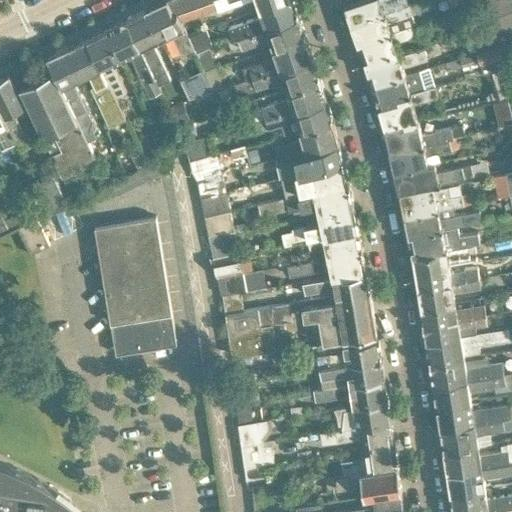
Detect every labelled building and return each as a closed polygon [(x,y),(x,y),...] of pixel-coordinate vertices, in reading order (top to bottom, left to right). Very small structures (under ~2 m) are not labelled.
[(174,11),(168,0),(164,0),(147,8),(160,36),(172,30),(184,55),(196,49),(183,19),(179,11),(178,9),(174,11)] [(168,0),(174,11),(178,9),(179,11),(210,0),(168,0)] [(211,0),(210,0),(179,11),(183,19),(215,8),(211,0)] [(257,0),(260,8),(284,0),(216,0),(219,8),(242,0),(257,0)] [(299,15),(293,0),(284,0),(260,8),(259,8),(261,15),(230,26),(233,37),(240,35),(299,15)] [(348,9),(353,24),(386,14),(410,6),(407,0),(355,0),(345,3),(346,4),(348,8),(347,9),(348,9)] [(386,14),(353,24),(360,43),(392,33),(416,25),(417,25),(413,14),(431,8),(428,0),(427,0),(410,6),(386,14)] [(511,0),(486,0),(484,1),(493,28),(496,39),(511,33),(511,0)] [(147,8),(127,18),(159,84),(172,78),(153,39),(160,36),(147,8)] [(299,15),(240,35),(244,47),(271,38),(274,45),(275,48),(307,37),(306,34),(299,15)] [(127,18),(108,27),(123,58),(130,55),(150,98),(163,91),(159,84),(127,18)] [(365,60),(367,66),(399,56),(399,53),(394,42),(419,33),(417,25),(416,25),(392,33),(360,43),(365,60)] [(108,27),(88,36),(116,95),(127,89),(114,62),(123,58),(108,27)] [(207,27),(189,33),(196,49),(207,45),(210,44),(213,43),(207,27)] [(496,39),(493,28),(470,35),(476,55),(499,48),(497,43),(496,39)] [(511,33),(496,39),(499,48),(502,61),(511,58),(511,33)] [(125,115),(121,106),(88,36),(69,45),(83,76),(90,72),(113,121),(125,115)] [(314,57),(307,37),(275,48),(278,57),(243,68),(246,78),(314,57)] [(216,64),(210,44),(207,45),(196,49),(204,68),(216,64)] [(52,53),(47,55),(54,70),(75,114),(89,143),(97,139),(93,130),(96,128),(87,108),(73,80),(83,76),(69,45),(53,53),(53,52),(52,53)] [(476,55),(447,64),(448,68),(453,69),(478,62),(481,72),(488,71),(501,68),(504,67),(502,61),(499,48),(476,55)] [(399,56),(367,66),(372,83),(373,85),(407,75),(404,65),(427,59),(424,49),(399,56)] [(287,86),(288,88),(320,79),(320,76),(314,57),(246,78),(230,83),(233,94),(258,86),(285,77),(287,86)] [(218,64),(216,64),(204,68),(205,69),(213,88),(226,85),(218,64)] [(204,68),(182,79),(190,95),(213,88),(205,69),(204,68)] [(373,85),(379,107),(394,102),(393,99),(435,87),(430,68),(407,75),(373,85)] [(489,93),(485,94),(486,98),(507,93),(501,68),(488,71),(493,89),(488,90),(489,93)] [(31,81),(20,86),(63,176),(97,160),(97,159),(89,143),(75,114),(54,70),(31,81)] [(9,73),(0,77),(0,103),(18,142),(21,149),(30,144),(25,132),(26,132),(16,111),(25,107),(9,73)] [(291,96),(250,109),(254,120),(264,116),(327,98),(320,79),(288,88),(291,96)] [(394,102),(379,107),(384,129),(419,122),(419,120),(417,116),(414,101),(438,95),(435,87),(393,99),(394,102)] [(254,120),(244,123),(247,134),(282,123),(285,133),(296,130),(300,126),(301,129),(333,121),(327,98),(264,116),(254,120)] [(187,101),(172,106),(176,119),(191,114),(187,101)] [(0,103),(0,145),(2,149),(18,142),(0,103)] [(511,113),(497,117),(500,127),(506,125),(511,124),(511,113)] [(195,121),(181,125),(185,138),(199,133),(195,121)] [(273,145),(276,156),(339,141),(333,121),(301,129),(304,137),(273,145)] [(419,122),(384,129),(389,150),(407,146),(408,149),(456,137),(467,134),(464,124),(453,127),(446,128),(422,135),(419,122)] [(190,159),(212,154),(207,135),(185,140),(187,147),(190,159)] [(407,146),(389,150),(395,173),(435,163),(440,162),(437,152),(454,148),(454,147),(459,146),(456,137),(408,149),(407,146)] [(281,175),(344,161),(339,141),(276,156),(281,175)] [(257,149),(248,151),(251,162),(260,160),(257,149)] [(142,153),(133,157),(138,168),(147,164),(142,153)] [(205,160),(192,163),(194,175),(207,172),(205,160)] [(344,161),(281,175),(286,194),(315,188),(349,181),(344,161)] [(437,170),(435,163),(395,173),(400,191),(434,183),(472,175),(470,164),(437,170)] [(43,164),(30,166),(37,182),(41,190),(51,210),(69,201),(55,172),(49,175),(43,164)] [(200,194),(227,188),(224,173),(197,178),(200,194)] [(316,192),(288,198),(291,209),(291,210),(318,203),(320,211),(354,205),(352,193),(349,184),(349,181),(315,188),(316,192)] [(434,183),(400,191),(401,194),(401,195),(405,215),(453,205),(465,203),(463,193),(461,181),(435,187),(434,183)] [(200,194),(204,213),(231,207),(227,188),(200,194)] [(35,203),(25,208),(25,209),(31,220),(37,217),(51,210),(41,190),(33,193),(31,194),(35,203)] [(325,233),(325,237),(359,230),(354,205),(320,211),(321,221),(292,227),(292,229),(282,231),(284,244),(292,243),(292,240),(325,233)] [(405,215),(408,235),(481,221),(479,210),(454,214),(453,205),(405,215)] [(204,213),(209,233),(235,228),(231,207),(204,213)] [(5,219),(6,220),(11,230),(17,226),(31,220),(25,209),(5,219)] [(95,225),(111,321),(172,312),(156,215),(95,225)] [(31,220),(17,226),(30,253),(49,243),(37,217),(31,220)] [(0,234),(11,230),(6,220),(0,223),(0,234)] [(459,225),(408,235),(412,255),(480,243),(478,231),(460,234),(459,225)] [(240,250),(235,228),(209,233),(213,254),(240,250)] [(312,249),(298,252),(300,262),(363,251),(359,230),(325,237),(310,240),(312,249)] [(412,255),(415,271),(450,265),(449,259),(487,252),(486,243),(480,243),(412,255)] [(213,254),(217,274),(245,270),(241,251),(240,251),(240,250),(213,254)] [(367,271),(363,251),(300,262),(289,264),(291,274),(332,267),(333,277),(367,271)] [(450,265),(415,271),(418,287),(479,277),(477,268),(451,273),(450,265)] [(245,270),(217,274),(221,294),(223,294),(242,291),(249,290),(245,270)] [(333,277),(303,282),(305,294),(336,289),(337,294),(370,289),(367,271),(333,277)] [(481,288),(479,277),(418,287),(421,303),(421,305),(455,300),(455,298),(454,293),(481,288)] [(338,300),(303,306),(305,320),(314,319),(318,344),(321,343),(378,333),(370,290),(370,289),(337,294),(338,300)] [(242,291),(223,294),(226,311),(245,308),(242,291)] [(421,307),(424,324),(486,315),(484,304),(456,309),(455,302),(455,300),(421,305),(421,307)] [(292,301),(245,308),(226,311),(233,355),(272,349),(276,349),(273,323),(295,320),(292,301)] [(172,312),(111,321),(113,337),(116,353),(146,348),(177,343),(172,312)] [(486,315),(424,324),(427,341),(478,333),(476,325),(487,323),(486,315)] [(427,341),(430,361),(463,356),(463,354),(480,351),(478,343),(509,338),(508,328),(478,333),(427,341)] [(381,357),(378,337),(344,342),(345,351),(319,355),(321,365),(381,357)] [(276,349),(272,349),(274,357),(284,356),(283,348),(276,349)] [(463,356),(430,361),(434,383),(504,373),(502,361),(488,364),(487,356),(464,360),(463,356)] [(381,357),(321,365),(323,380),(330,379),(331,385),(384,377),(381,357)] [(511,377),(511,372),(504,373),(434,383),(437,404),(438,407),(469,402),(469,399),(468,392),(497,387),(498,391),(511,388),(511,377)] [(241,400),(248,399),(260,397),(257,376),(238,380),(241,400)] [(331,385),(301,390),(302,398),(317,399),(351,394),(353,404),(388,399),(384,377),(331,385)] [(252,421),(248,399),(241,400),(236,401),(239,423),(252,421)] [(342,428),(391,421),(388,399),(353,404),(346,405),(346,409),(344,410),(342,428)] [(469,402),(438,407),(441,426),(511,415),(511,403),(471,411),(469,402)] [(511,415),(441,426),(442,432),(443,442),(444,448),(476,443),(491,441),(490,431),(507,428),(511,427),(511,415)] [(267,419),(252,421),(239,423),(241,442),(261,439),(269,428),(267,419)] [(342,428),(329,430),(330,441),(362,436),(364,447),(395,442),(391,421),(342,428)] [(261,439),(241,442),(244,463),(264,461),(273,459),(270,438),(261,439)] [(398,463),(395,442),(364,447),(365,458),(342,461),(342,463),(343,471),(398,463)] [(476,443),(444,448),(445,451),(448,471),(511,460),(511,450),(510,451),(509,445),(500,446),(501,452),(478,455),(476,443)] [(511,460),(448,471),(451,492),(484,486),(483,477),(511,472),(511,460)] [(0,504),(10,509),(39,511),(85,511),(79,507),(74,503),(63,495),(58,491),(52,487),(40,480),(27,473),(21,470),(13,467),(5,464),(0,461),(0,504)] [(264,461),(244,463),(246,477),(266,475),(264,461)] [(364,495),(375,494),(402,490),(398,463),(343,471),(326,474),(328,486),(356,482),(357,479),(362,478),(364,494),(364,495)] [(451,492),(453,511),(462,511),(505,506),(511,505),(511,492),(486,497),(484,486),(451,492)] [(405,511),(402,490),(375,494),(377,511),(405,511)] [(377,511),(375,494),(364,495),(364,494),(296,504),(297,511),(377,511)]
